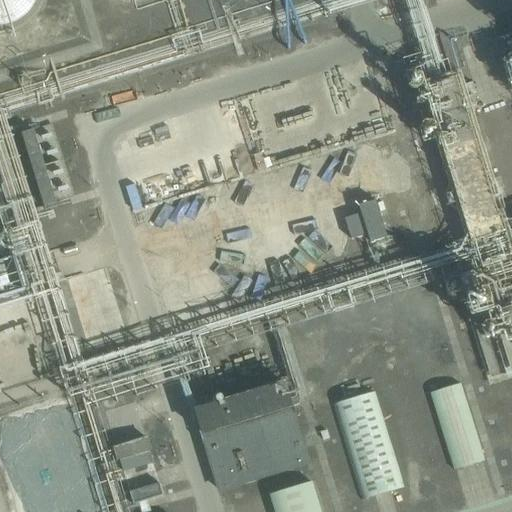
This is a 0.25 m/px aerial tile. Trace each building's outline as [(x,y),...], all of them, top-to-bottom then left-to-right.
[(0,0),(0,22),(4,22),(14,20),(19,18),(27,13),(33,6),(36,0),(0,0)] [(511,368),(511,148),(486,54),(448,65),(511,293),(487,299),(507,370),(511,368)] [(41,207),(76,194),(48,120),(13,133),(41,207)] [(352,239),(369,234),(372,241),(388,236),(377,199),(358,204),(361,212),(345,217),(352,239)] [(0,297),(24,290),(0,211),(0,297)] [(37,344),(0,354),(0,387),(46,374),(37,344)] [(284,381),(192,410),(218,494),(310,465),(284,381)] [(459,386),(430,396),(454,472),(483,464),(459,386)] [(374,393),(333,405),(363,500),(404,489),(374,393)] [(165,496),(136,402),(102,412),(131,507),(165,496)] [(63,413),(7,429),(32,511),(74,511),(91,507),(63,413)] [(319,511),(310,484),(269,497),(273,511),(319,511)]
